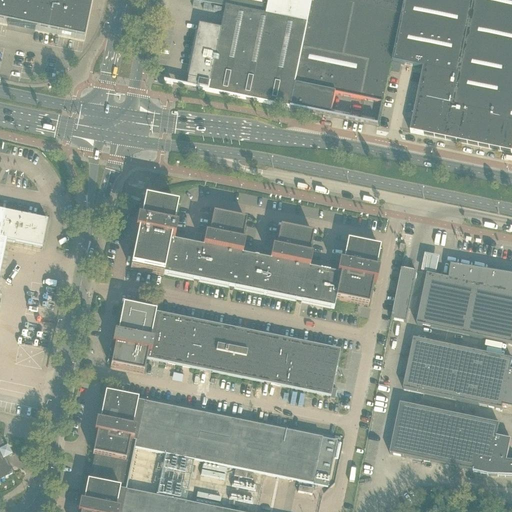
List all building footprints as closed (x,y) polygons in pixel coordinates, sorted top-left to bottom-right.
[(0,0),(0,22),(36,30),(84,40),(91,0),(0,0)] [(194,0),(194,2),(226,8),(307,24),(312,0),(194,0)] [(312,0),(307,24),(290,109),(331,117),(333,107),(335,94),(383,103),(385,95),(391,62),(392,62),(401,14),(359,6),(360,0),(370,0),(403,7),(403,5),(404,0),(312,0)] [(370,0),(360,0),(359,6),(401,14),(392,62),(391,62),(394,63),(408,66),(423,69),(415,110),(410,133),(411,133),(413,134),(446,140),(474,0),(404,0),(403,5),(403,7),(370,0)] [(511,0),(474,0),(446,140),(467,145),(511,154),(511,0)] [(198,90),(290,109),(307,24),(226,8),(222,30),(200,26),(189,80),(186,80),(185,86),(181,85),(181,86),(198,89),(198,90)] [(373,282),(376,283),(376,282),(371,281),(373,272),(375,272),(379,249),(347,243),(342,264),(339,263),(336,275),(323,272),(324,270),(323,270),(323,272),(309,269),(309,268),(304,267),(306,258),(308,259),(313,235),(279,229),(275,250),(272,249),(269,261),(256,259),(257,257),(256,256),(256,258),(242,256),(242,254),(237,253),(239,245),(241,245),(246,222),(212,215),(208,236),(205,236),(202,248),(189,245),(190,243),(189,243),(189,245),(174,242),(176,230),(173,229),(177,208),(144,201),(139,225),(141,225),(139,233),(135,232),(134,234),(137,234),(130,270),(163,276),(163,275),(197,282),(197,284),(198,284),(198,282),(233,289),(232,291),(233,291),(233,289),(300,303),(299,305),(300,305),(300,303),(334,310),(335,300),(368,307),(373,282)] [(0,269),(6,242),(41,249),(47,222),(0,212),(0,269)] [(427,276),(436,278),(439,261),(425,258),(421,275),(427,276)] [(427,276),(416,326),(511,345),(511,276),(465,269),(451,267),(451,271),(449,278),(448,280),(446,280),(441,279),(436,278),(427,276)] [(416,273),(402,270),(401,270),(391,320),(406,323),(416,273)] [(146,361),(174,366),(330,398),(340,351),(155,314),(155,313),(123,307),(116,337),(118,337),(116,346),(112,345),(111,346),(114,346),(110,368),(143,374),(146,361)] [(403,390),(502,411),(502,408),(508,409),(508,408),(511,408),(511,371),(510,371),(511,361),(511,360),(413,340),(403,390)] [(225,511),(126,492),(134,450),(312,486),(327,489),(330,474),(330,472),(336,443),(145,404),(137,402),(137,401),(114,397),(105,395),(98,425),(100,425),(98,434),(94,433),(94,434),(96,435),(92,456),(94,456),(93,459),(88,483),(87,483),(82,505),(82,506),(83,507),(82,511),(225,511)] [(496,438),(499,426),(400,405),(389,455),(473,472),(473,473),(474,473),(489,476),(511,477),(511,462),(506,462),(511,441),(496,438)] [(0,480),(13,474),(5,459),(12,455),(7,445),(4,447),(0,438),(0,480)] [(235,471),(234,477),(252,480),(253,475),(235,471)] [(299,487),(298,493),(311,495),(312,490),(299,487)]
